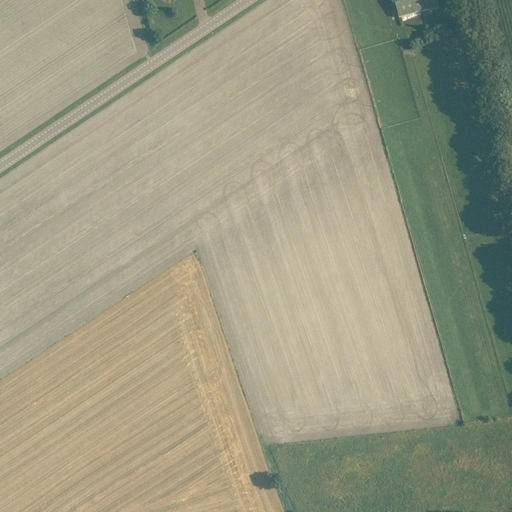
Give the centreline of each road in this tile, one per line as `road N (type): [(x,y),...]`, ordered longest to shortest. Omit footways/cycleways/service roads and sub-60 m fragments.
road 1 (tertiary): [(0,169),(251,0)]
road 2 (unclassified): [(511,156),(472,0)]
